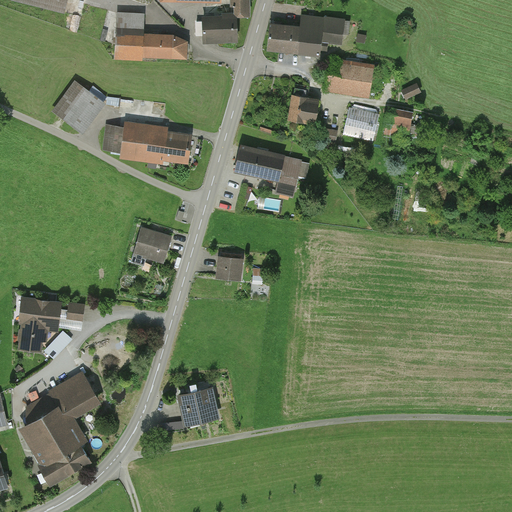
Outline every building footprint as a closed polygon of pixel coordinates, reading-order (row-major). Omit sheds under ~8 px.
[(4,0),(63,13),(65,0),(4,0)] [(235,15),(250,15),(249,0),(232,0),(232,6),(235,6),(235,15)] [(300,25),(271,22),(268,49),(321,55),(323,40),(343,43),(346,18),(302,12),(300,25)] [(113,13),(110,60),(139,62),(139,58),(185,60),(186,42),(171,36),(138,34),(139,15),(113,13)] [(223,21),(197,22),(198,34),(205,34),(205,39),(237,38),(236,16),(235,15),(223,16),(223,21)] [(371,66),(328,59),(323,92),(366,99),(371,66)] [(101,104),(73,82),(50,112),(79,133),(101,104)] [(421,84),(404,89),(407,98),(424,92),(421,84)] [(317,103),(289,97),(284,122),(312,127),(317,103)] [(380,117),(349,110),(343,136),(374,143),(380,117)] [(412,114),(388,110),(384,133),(408,138),(412,114)] [(165,128),(123,122),(119,158),(160,163),(161,159),(183,162),(187,136),(165,133),(165,128)] [(337,145),(338,132),(327,131),(326,144),(337,145)] [(302,159),(239,145),(233,172),(276,182),(274,192),(294,196),(302,159)] [(170,238),(138,229),(128,266),(141,269),(144,260),(162,265),(170,238)] [(243,260),(216,257),(213,279),(240,282),(243,260)] [(60,303),(23,298),(20,321),(25,322),(22,348),(38,351),(42,323),(57,325),(60,303)] [(82,321),(84,306),(67,304),(65,319),(82,321)] [(56,358),(75,337),(64,327),(44,347),(56,358)] [(43,410),(14,430),(38,465),(33,469),(48,490),(88,463),(77,445),(85,439),(72,419),(95,403),(76,375),(38,402),(43,410)] [(208,389),(174,397),(181,427),(215,420),(208,389)]
